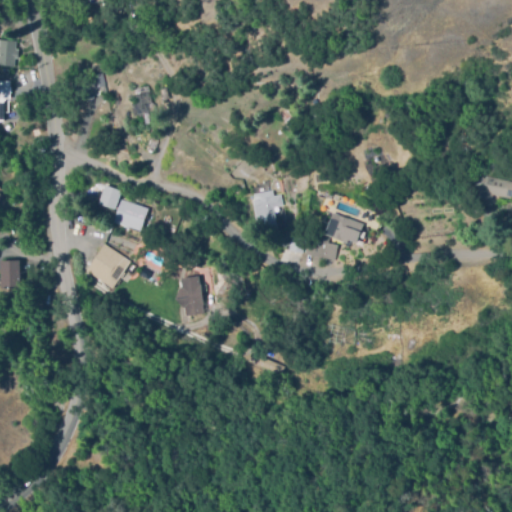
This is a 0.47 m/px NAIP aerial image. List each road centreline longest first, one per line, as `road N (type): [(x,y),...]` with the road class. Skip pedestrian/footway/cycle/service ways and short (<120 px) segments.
road 1 (residential): [(56,146),(183,192),(257,252),(297,266),(511,248)]
road 2 (residential): [(0,509),(46,463),(71,403),(56,146)]
road 3 (residential): [(56,146),(35,0)]
